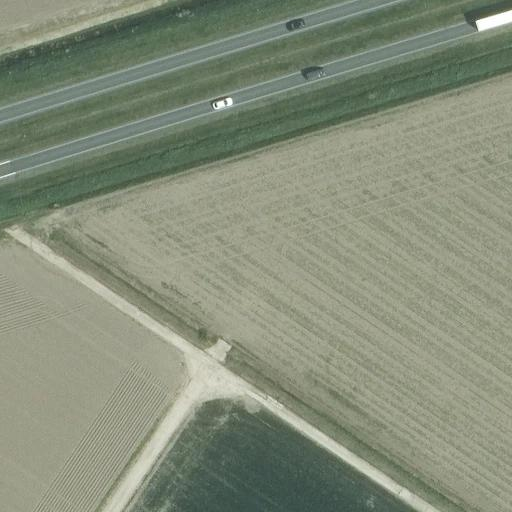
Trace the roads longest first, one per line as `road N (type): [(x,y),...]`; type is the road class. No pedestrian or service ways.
road 1 (trunk): [(0,170),(511,16)]
road 2 (track): [(431,511),(12,230)]
road 3 (trunk): [(384,0),(0,114)]
road 4 (track): [(111,511),(222,346)]
